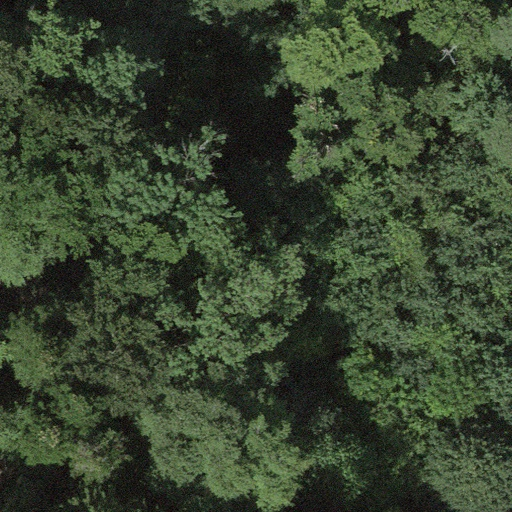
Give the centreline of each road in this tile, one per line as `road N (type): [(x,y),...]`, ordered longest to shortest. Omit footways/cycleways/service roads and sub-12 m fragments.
road 1 (track): [(0,307),(64,368),(315,511)]
road 2 (track): [(287,511),(0,468)]
